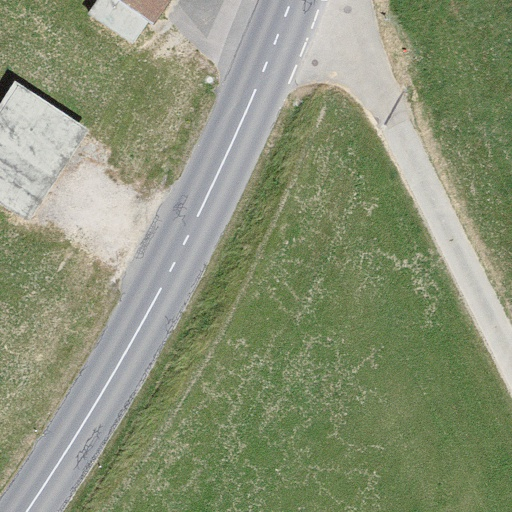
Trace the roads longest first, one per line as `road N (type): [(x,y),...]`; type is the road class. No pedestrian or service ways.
road 1 (tertiary): [(22,511),(101,400),(216,178),(292,0)]
road 2 (track): [(511,393),(314,0)]
